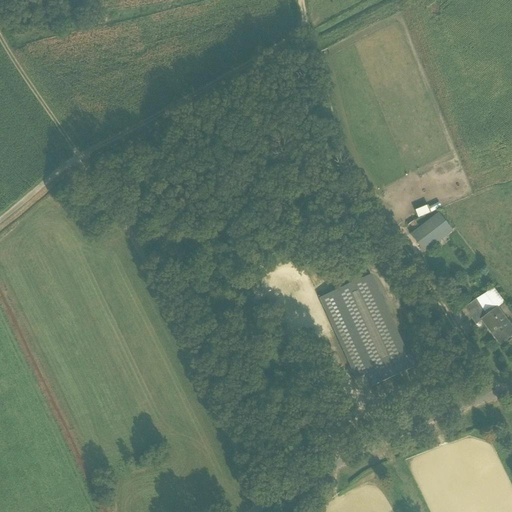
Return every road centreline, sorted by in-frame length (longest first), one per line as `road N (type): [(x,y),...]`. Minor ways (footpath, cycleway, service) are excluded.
road 1 (unclassified): [(0,220),(77,159),(134,242),(263,505)]
road 2 (track): [(307,31),(337,145),(369,209),(503,390)]
road 3 (residential): [(263,505),(511,387)]
road 4 (track): [(77,159),(307,31)]
road 5 (track): [(77,159),(0,36)]
